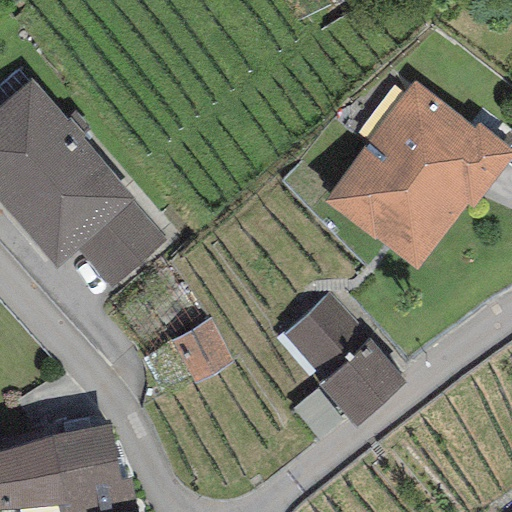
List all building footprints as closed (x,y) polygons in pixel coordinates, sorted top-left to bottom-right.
[(30,69),(0,93),(0,188),(54,254),(73,239),(128,194),(133,190),(81,128),(84,126),(71,109),(67,113),(30,69)] [(474,117),(411,71),(326,186),(418,253),(466,189),(473,194),(502,154),(511,140),(511,135),(506,132),(478,111),(474,117)] [(511,125),(506,132),(511,135),(511,140),(502,154),(511,161),(511,125)] [(165,239),(128,194),(73,239),(110,284),(165,239)] [(330,287),(284,328),(357,409),(403,368),(330,287)] [(211,313),(171,332),(193,379),(234,360),(211,313)] [(321,389),(295,408),(320,441),(346,422),(321,389)] [(62,492),(65,511),(91,511),(90,503),(134,497),(129,463),(120,464),(112,410),(51,418),(62,492)] [(51,418),(0,432),(0,489),(62,492),(51,418)] [(144,511),(142,496),(134,497),(90,503),(91,511),(144,511)]
